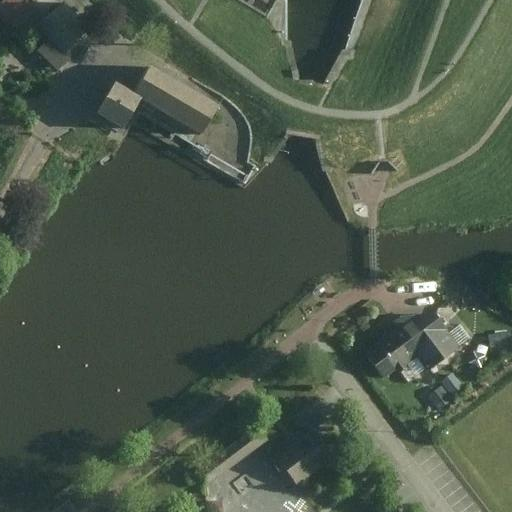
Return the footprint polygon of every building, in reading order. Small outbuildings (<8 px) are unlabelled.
[(86,32),(61,8),(36,34),(62,58),(86,32)] [(44,43),(35,54),(57,72),(66,61),(44,43)] [(218,111),(150,70),(133,98),(142,103),(201,139),(218,111)] [(114,87),(96,116),(124,133),(142,103),(133,98),(114,87)] [(430,304),(398,327),(422,360),(429,371),(462,348),(459,344),(450,331),(430,304)] [(461,324),(450,331),(459,344),(470,336),(461,324)] [(367,357),(381,376),(396,365),(402,374),(422,360),(398,327),(379,340),(383,346),(367,357)] [(223,467),(267,443),(258,427),(214,452),(223,467)] [(313,430),(275,458),(301,491),(338,463),(313,430)]
